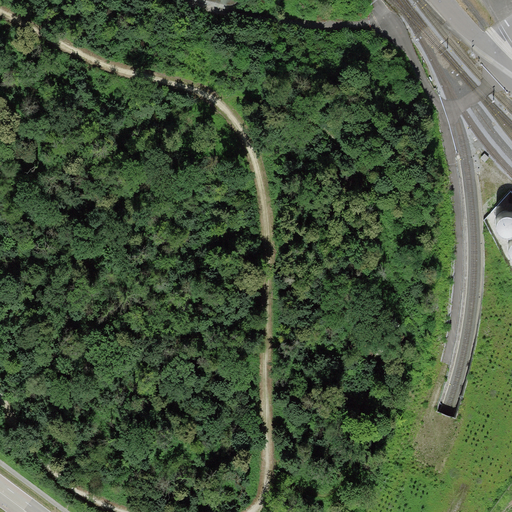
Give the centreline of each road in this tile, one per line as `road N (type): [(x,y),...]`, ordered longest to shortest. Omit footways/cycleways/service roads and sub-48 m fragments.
road 1 (track): [(256,511),(267,483),(266,255),(255,163),(232,118),(203,92),(114,72),(0,12)]
road 2 (track): [(267,483),(330,500),(393,324)]
road 3 (track): [(168,0),(315,25),(388,12)]
road 4 (track): [(0,389),(31,452),(78,491)]
